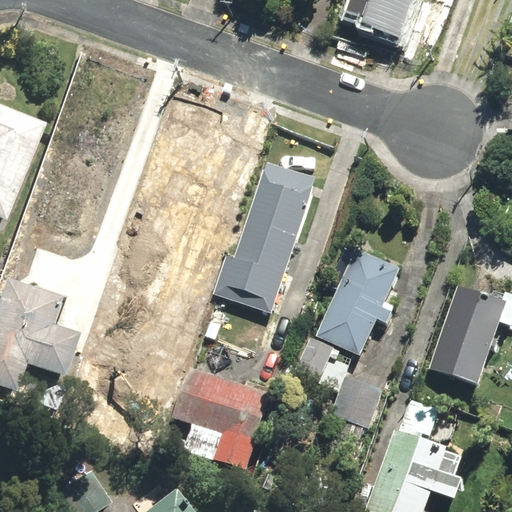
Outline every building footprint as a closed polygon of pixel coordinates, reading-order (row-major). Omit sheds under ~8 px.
[(350,0),(345,16),(398,35),(410,0),(350,0)] [(0,222),(5,225),(44,129),(0,110),(0,222)] [(208,280),(230,212),(146,185),(124,253),(208,280)] [(238,225),(228,253),(289,275),(314,206),(263,188),(248,229),(238,225)] [(359,254),(319,339),(363,360),(380,323),(390,327),(398,310),(388,306),(403,274),(359,254)] [(283,281),(240,267),(228,302),(271,316),(283,281)] [(5,282),(0,295),(0,391),(15,396),(25,368),(63,381),(78,337),(52,328),(61,301),(5,282)] [(461,290),(432,373),(483,391),(511,307),(461,290)] [(146,311),(103,296),(88,340),(131,355),(146,311)] [(297,376),(321,387),(337,352),(313,341),(297,376)] [(275,399),(191,370),(174,419),(225,437),(216,462),(249,473),(275,399)] [(332,419),(371,433),(385,395),(346,381),(332,419)] [(402,433),(397,432),(367,511),(428,511),(435,495),(459,504),(467,482),(459,479),(466,461),(450,455),(451,451),(424,441),(425,438),(432,440),(442,413),(413,403),(402,433)] [(101,511),(111,506),(90,473),(56,495),(66,511),(101,511)] [(187,511),(175,495),(151,511),(187,511)]
